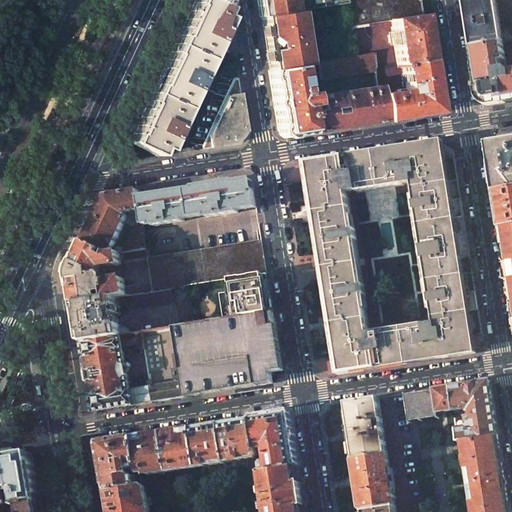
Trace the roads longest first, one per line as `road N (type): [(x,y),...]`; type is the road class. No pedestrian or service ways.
road 1 (residential): [(503,362),(466,120)]
road 2 (residential): [(265,154),(302,394)]
road 3 (residential): [(302,394),(62,429)]
road 4 (residential): [(265,154),(466,120)]
road 5 (residential): [(503,362),(302,394)]
road 6 (residential): [(68,174),(87,182),(265,154)]
road 7 (primary): [(151,0),(68,174)]
road 8 (secondary): [(62,429),(33,245)]
road 9 (residential): [(241,0),(265,154)]
road 10 (residential): [(466,120),(448,0)]
